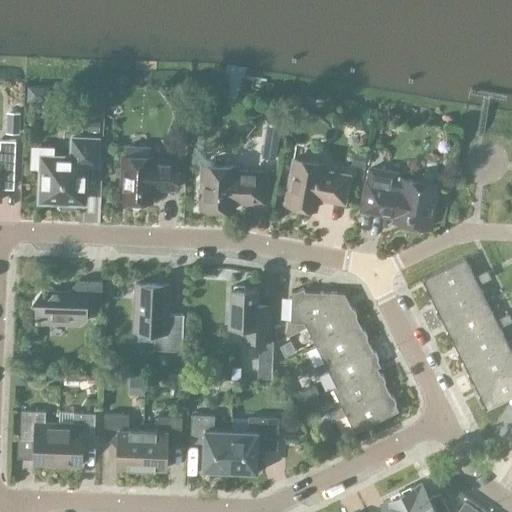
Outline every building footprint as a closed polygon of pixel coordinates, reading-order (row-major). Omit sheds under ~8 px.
[(97,165),(97,138),(71,137),(70,158),(42,157),(40,199),(82,201),(84,164),(97,165)] [(0,181),(0,179),(13,179),(15,140),(0,139),(0,181)] [(121,154),(120,200),(151,201),(152,187),(176,188),(177,160),(153,159),(153,156),(149,155),(121,154)] [(315,208),(317,197),(343,202),(348,174),(322,170),(323,164),(292,158),(284,203),(315,208)] [(265,203),(266,171),(235,170),(235,165),(201,164),(199,208),(233,209),(234,202),(265,203)] [(366,180),(360,209),(395,215),(394,221),(428,227),(436,184),(403,178),(402,187),(366,180)] [(475,279),(474,276),(464,257),(421,279),(432,301),(475,279)] [(486,270),(480,273),(484,280),(490,277),(486,270)] [(478,284),(484,280),(480,273),(474,276),(475,279),(432,301),(442,322),(486,301),(478,284)] [(101,310),(102,281),(79,280),(61,297),(54,290),(42,289),(31,300),(35,304),(35,322),(79,323),(85,317),(85,310),(101,310)] [(182,314),(166,313),(168,284),(135,283),(133,330),(154,331),(153,349),(181,350),(182,314)] [(270,312),(256,311),(256,288),(230,287),(229,324),(242,325),(241,339),(268,340),(270,312)] [(343,292),(304,291),(302,287),(296,290),(291,290),(289,321),(287,321),(286,336),(306,326),(303,321),(346,299),(343,292)] [(314,343),(358,321),(346,299),(303,321),(306,326),(314,343)] [(497,322),(495,319),(486,301),(442,322),(453,344),(497,322)] [(508,313),(501,316),(505,324),(511,320),(508,313)] [(499,327),(505,324),(501,316),(495,319),(497,322),(453,344),(464,365),(507,344),(499,327)] [(325,364),(368,343),(358,321),(314,343),(323,361),(325,364)] [(335,386),(379,364),(368,343),(325,364),(323,361),(316,365),(320,372),(327,369),(335,386)] [(511,368),(511,352),(507,344),(464,365),(474,387),(511,368)] [(376,367),(379,365),(379,364),(335,386),(332,387),(341,406),(343,409),(386,388),(376,367)] [(316,365),(310,368),(314,376),(320,372),(316,365)] [(511,368),(474,387),(485,409),(511,395),(511,368)] [(397,410),(388,392),(386,388),(343,409),(341,406),(334,409),(338,417),(345,414),(354,431),(397,410)] [(58,423),(44,422),(45,410),(21,409),(20,437),(33,438),(32,463),(56,464),(58,423)] [(334,409),(328,412),(332,420),(338,417),(334,409)] [(81,440),(94,440),(95,412),(72,411),(72,423),(58,423),(56,464),(80,465),(81,440)] [(140,467),(142,429),(127,429),(128,414),(104,413),(103,439),(117,440),(116,466),(140,467)] [(230,429),(213,428),(214,414),(191,413),(190,441),(203,442),(202,468),(215,468),(215,470),(228,471),(230,429)] [(142,429),(140,467),(165,468),(166,442),(180,443),(181,416),(157,415),(156,430),(142,429)] [(276,448),(277,417),(248,416),(247,430),(230,429),(228,471),(241,471),(241,469),(255,470),(256,448),(276,448)] [(401,492),(410,511),(448,511),(439,493),(428,498),(421,482),(401,492)] [(410,511),(401,492),(381,502),(386,511),(410,511)]
